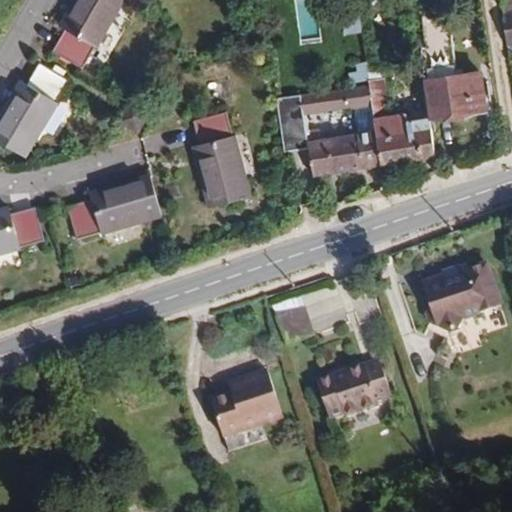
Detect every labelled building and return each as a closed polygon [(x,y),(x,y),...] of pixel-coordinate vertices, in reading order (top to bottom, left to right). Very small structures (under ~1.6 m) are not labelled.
[(64,29),(51,50),(81,68),(94,46),(96,47),(97,46),(112,21),(125,0),(74,0),(59,26),(64,29)] [(317,0),(294,0),(297,46),(320,44),(317,0)] [(511,12),(511,0),(500,0),(502,14),(511,12)] [(511,43),(511,12),(502,14),(507,44),(511,43)] [(342,20),(345,35),(364,31),(361,16),(342,20)] [(108,51),(122,27),(112,21),(97,46),(108,51)] [(423,59),(433,127),(488,121),(483,82),(458,85),(449,23),(424,26),(428,58),(423,59)] [(21,80),(0,114),(0,142),(25,157),(58,103),(55,100),(68,80),(39,63),(26,83),(21,80)] [(436,155),(430,119),(406,122),(405,114),(389,116),(384,79),(370,81),(371,84),(374,104),(376,117),(377,130),(383,164),(436,155)] [(374,104),(371,84),(302,95),(305,115),(374,104)] [(305,115),(302,95),(276,98),(284,151),(310,148),(309,141),(307,129),(305,115)] [(134,131),(146,111),(128,100),(116,120),(134,131)] [(193,146),(208,207),(250,197),(235,136),(232,136),(226,111),(193,120),(198,144),(193,146)] [(377,130),(376,117),(353,121),(354,134),(377,130)] [(320,140),(318,128),(307,129),(309,141),(320,140)] [(383,164),(377,130),(354,134),(320,140),(309,141),(310,148),(314,176),(383,164)] [(91,199),(67,206),(76,241),(101,234),(101,236),(162,219),(150,176),(89,193),(91,199)] [(9,208),(0,210),(0,256),(21,251),(21,248),(45,242),(35,208),(10,214),(9,208)] [(495,306),(482,264),(472,266),(469,270),(468,271),(459,273),(457,267),(456,266),(440,271),(441,275),(421,281),(427,302),(434,324),(445,331),(457,329),(459,317),(495,306)] [(468,271),(466,265),(457,267),(459,273),(468,271)] [(434,324),(427,302),(423,309),(427,321),(434,324)] [(308,336),(299,308),(271,318),(280,345),(308,336)] [(442,337),(445,331),(434,324),(431,329),(442,337)] [(378,359),(316,380),(329,419),(343,414),(344,418),(379,407),(378,403),(391,398),(378,359)] [(282,420),(266,371),(237,380),(240,391),(232,394),(231,392),(211,399),(224,440),(262,427),(282,420)] [(240,391),(237,380),(228,383),(231,392),(232,394),(240,391)] [(228,453),(266,440),(262,427),(224,440),(228,453)]
